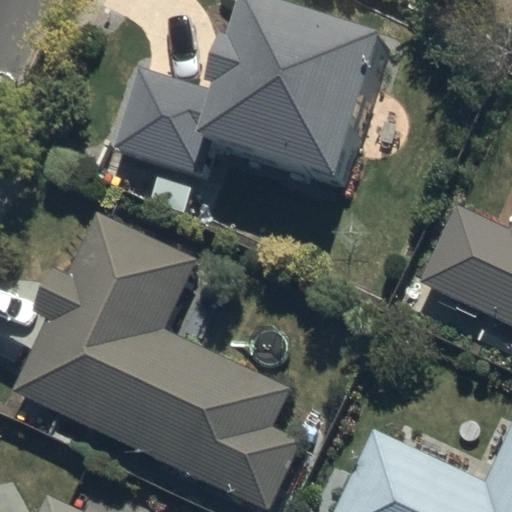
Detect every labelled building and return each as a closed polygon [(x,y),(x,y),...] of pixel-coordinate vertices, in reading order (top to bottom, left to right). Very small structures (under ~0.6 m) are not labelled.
[(235,95),(148,70),(124,157),(211,181),(221,146),(355,185),(397,37),(268,0),(261,0),(249,41),(241,39),(228,84),(237,87),(235,95)] [(511,227),(465,206),(429,284),(511,323),(511,227)] [(56,320),(22,393),(267,511),(277,511),(309,446),(280,432),(299,391),(173,333),(206,262),(106,216),(77,278),(63,272),(43,314),(56,320)] [(381,434),(344,511),(511,511),(511,448),(494,487),(381,434)] [(166,511),(132,496),(124,511),(94,497),(87,511),(57,498),(50,511),(166,511)]
